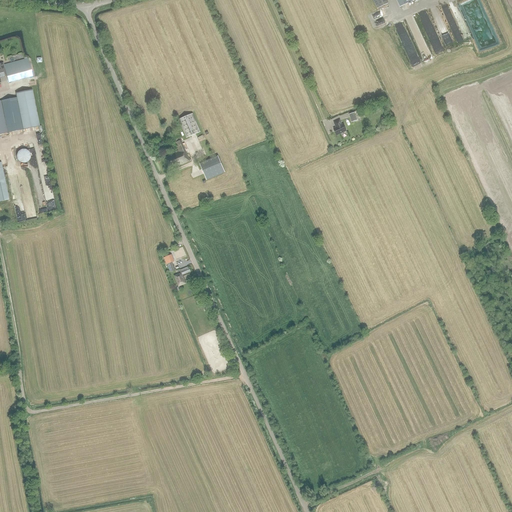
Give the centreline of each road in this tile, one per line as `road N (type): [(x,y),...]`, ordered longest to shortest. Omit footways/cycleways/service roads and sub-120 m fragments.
road 1 (unclassified): [(307,511),(86,5)]
road 2 (track): [(245,374),(33,412),(18,364),(0,370)]
road 3 (track): [(271,0),(327,124),(338,118)]
